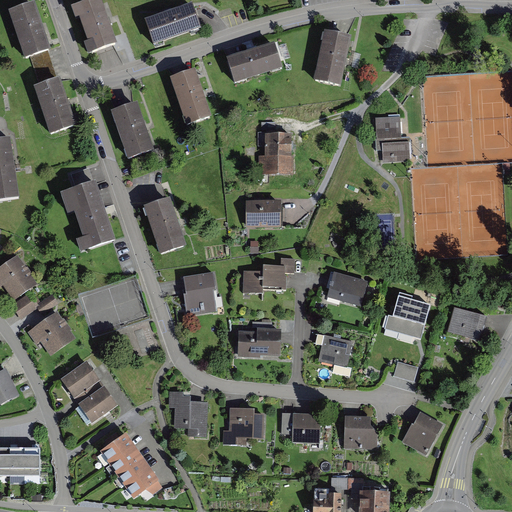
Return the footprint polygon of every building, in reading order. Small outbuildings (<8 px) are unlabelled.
[(62,63),(38,0),(8,0),(36,73),(62,63)] [(108,1),(77,10),(92,60),(123,51),(108,1)] [(204,7),(149,23),(158,51),(212,34),(204,7)] [(358,42),(330,35),(318,83),(346,90),(358,42)] [(285,60),(281,47),(229,61),(236,86),(288,72),(285,60)] [(205,72),(174,81),(187,128),(218,120),(205,72)] [(69,82),(39,92),(54,140),(84,130),(69,82)] [(160,152),(144,103),(115,112),(131,161),(160,152)] [(400,117),(376,119),(377,140),(401,139),(400,117)] [(298,136),(268,136),(268,157),(260,157),(260,178),(298,178),(298,136)] [(0,202),(27,201),(22,141),(0,143),(0,202)] [(410,161),(409,144),(383,145),(383,163),(410,161)] [(120,244),(101,184),(71,193),(90,253),(120,244)] [(195,250),(179,200),(149,210),(165,260),(195,250)] [(289,204),(248,203),(248,229),(288,230),(289,204)] [(298,275),(299,258),(281,258),(280,268),(263,268),(263,274),(245,274),(245,297),(269,298),(269,291),(292,292),(293,275),(298,275)] [(42,289),(21,260),(0,274),(0,287),(24,320),(39,310),(44,317),(60,305),(53,295),(42,304),(35,294),(42,289)] [(375,283),(332,272),(326,299),(368,310),(375,283)] [(223,314),(221,277),(185,278),(187,316),(223,314)] [(430,329),(437,307),(404,297),(397,320),(390,318),(384,338),(431,352),(438,331),(430,329)] [(492,319),(456,310),(450,333),(486,343),(492,319)] [(83,340),(65,312),(32,333),(41,347),(47,343),(56,357),(83,340)] [(289,361),(289,333),(239,333),(238,360),(289,361)] [(360,345),(328,338),(322,363),(354,370),(360,345)] [(100,382),(86,363),(62,380),(75,399),(100,382)] [(411,388),(415,374),(398,369),(394,384),(411,388)] [(0,412),(27,400),(13,371),(0,377),(0,412)] [(118,407),(104,388),(79,406),(93,425),(118,407)] [(189,393),(173,393),(173,410),(179,410),(178,431),(190,431),(190,439),(210,440),(211,403),(198,403),(198,397),(189,396),(189,393)] [(271,412),(231,409),(229,444),(252,446),(253,441),(269,442),(271,412)] [(324,445),(323,416),(295,416),(295,445),(324,445)] [(446,433),(421,418),(406,443),(431,458),(446,433)] [(378,422),(349,420),(347,451),(377,452),(378,422)] [(144,449),(137,437),(108,456),(116,467),(144,449)] [(13,448),(0,448),(0,478),(13,478),(13,448)] [(28,448),(13,448),(13,478),(29,478),(28,448)] [(45,448),(28,448),(29,478),(45,478),(45,448)] [(144,449),(116,467),(123,478),(152,460),(144,449)] [(159,472),(152,460),(123,478),(131,491),(159,472)] [(159,472),(131,491),(139,503),(167,484),(159,472)] [(348,488),(349,477),(334,476),(334,488),(348,488)] [(364,511),(396,511),(397,490),(365,489),(364,511)] [(350,511),(351,495),(317,495),(316,511),(350,511)]
